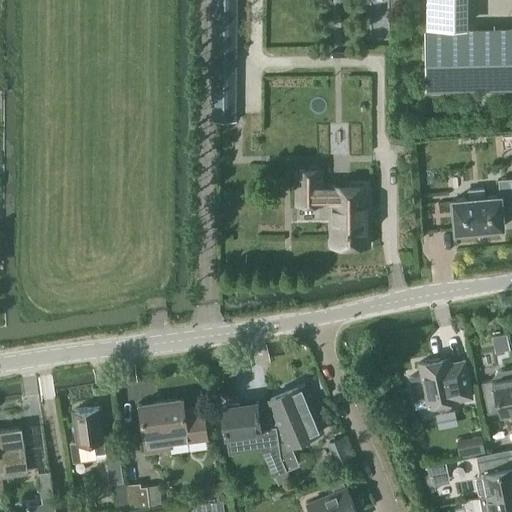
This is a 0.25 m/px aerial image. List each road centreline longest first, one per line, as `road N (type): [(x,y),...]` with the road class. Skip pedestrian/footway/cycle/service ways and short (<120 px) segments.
road 1 (unclassified): [(41,359),(310,321)]
road 2 (residential): [(395,511),(310,321)]
road 3 (unclassified): [(310,321),(511,282)]
road 4 (residential): [(62,511),(41,359)]
